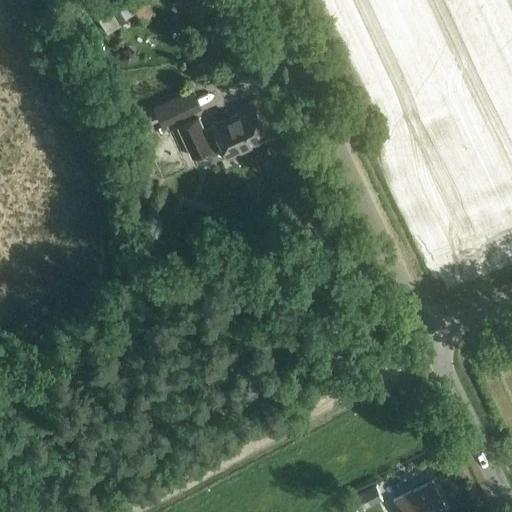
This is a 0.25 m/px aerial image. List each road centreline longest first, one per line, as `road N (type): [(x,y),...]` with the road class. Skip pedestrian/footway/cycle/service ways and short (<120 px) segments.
road 1 (unclassified): [(427,338),(263,0)]
road 2 (unclassified): [(510,511),(427,338)]
